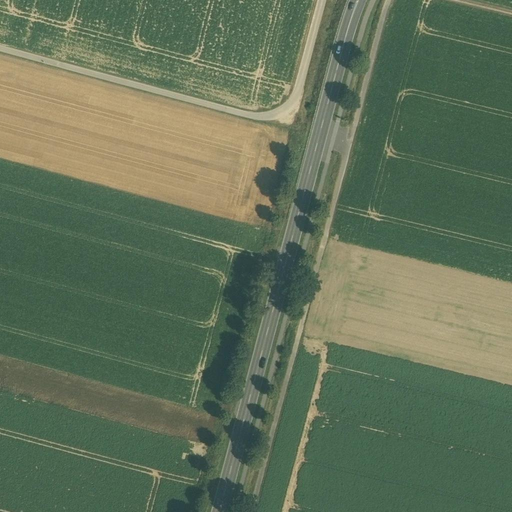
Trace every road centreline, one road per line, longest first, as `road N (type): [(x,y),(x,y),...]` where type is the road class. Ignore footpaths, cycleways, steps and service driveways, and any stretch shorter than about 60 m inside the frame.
road 1 (primary): [(358,0),(221,511)]
road 2 (track): [(252,511),(388,0)]
road 3 (track): [(0,48),(263,117),(291,104),(303,75)]
